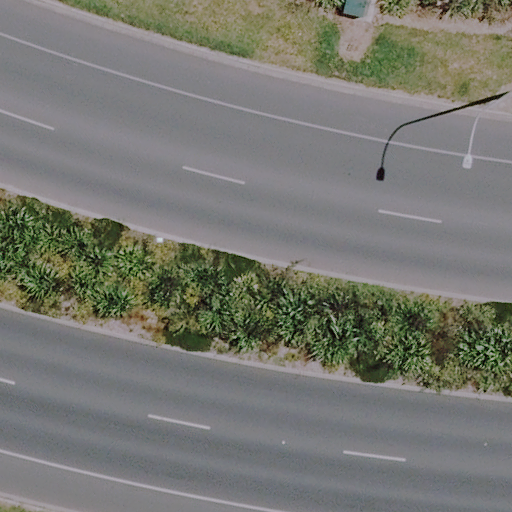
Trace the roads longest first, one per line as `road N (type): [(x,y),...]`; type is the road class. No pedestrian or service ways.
road 1 (secondary): [(511,473),(30,399),(0,387)]
road 2 (secondary): [(7,0),(82,30),(511,109)]
